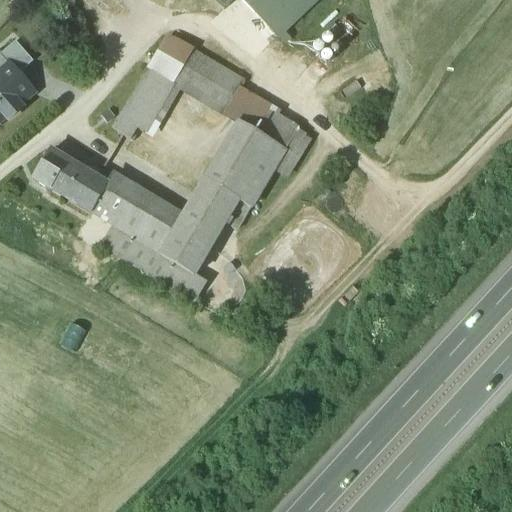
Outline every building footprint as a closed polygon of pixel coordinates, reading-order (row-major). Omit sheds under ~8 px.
[(323,0),(214,0),(223,9),(232,0),(241,0),(282,41),(323,0)] [(0,126),(39,101),(21,73),(33,65),(17,42),(0,52),(0,126)] [(183,69),(158,55),(144,79),(168,93),(172,88),(217,115),(238,80),(223,71),(213,89),(181,71),(183,69)] [(144,79),(119,121),(137,132),(143,136),(168,93),(144,79)] [(137,132),(119,121),(113,133),(130,143),(137,132)] [(179,226),(108,184),(107,186),(108,187),(92,215),(140,244),(128,264),(193,303),(206,284),(194,277),(224,225),(236,233),(284,152),(239,125),(179,226)] [(51,153),(33,184),(49,193),(67,163),(51,153)] [(107,186),(67,163),(49,193),(90,217),(92,215),(108,187),(107,186)]
